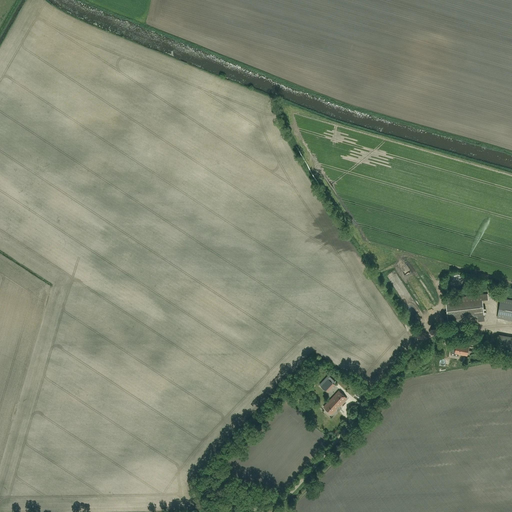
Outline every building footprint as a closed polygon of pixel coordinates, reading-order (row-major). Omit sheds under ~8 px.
[(453,274),(452,275),(451,276),(450,277),(449,278),(448,280),(448,281),(448,283),(449,284),(450,286),(451,287),(452,288),(453,289),(455,289),(456,289),(458,289),(460,289),(461,288),(462,287),(463,286),(464,284),(464,283),(464,281),(464,280),(464,278),(463,277),(462,276),(461,275),(460,274),(458,273),(456,273),(455,273),(453,274)] [(485,317),(483,300),(488,299),(488,294),(446,299),(448,321),(478,318),(478,321),(485,321),(484,317),(485,317)] [(511,299),(501,298),(497,318),(504,319),(511,321),(511,299)] [(458,356),(459,353),(460,353),(459,354),(463,355),(463,354),(467,355),(469,346),(457,343),(456,349),(452,348),(451,354),(458,356)] [(327,380),(321,386),(326,391),(326,390),(332,384),(333,383),(328,379),(327,380)] [(339,406),(347,398),(339,391),(323,407),(331,415),(337,408),(335,407),(337,405),(339,406)]
